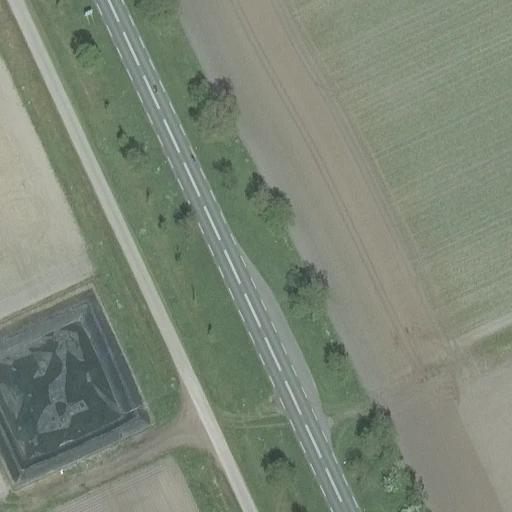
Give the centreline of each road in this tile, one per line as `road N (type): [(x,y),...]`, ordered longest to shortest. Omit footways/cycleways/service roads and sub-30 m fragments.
road 1 (primary): [(340,511),(101,0)]
road 2 (unclassified): [(244,511),(9,0)]
